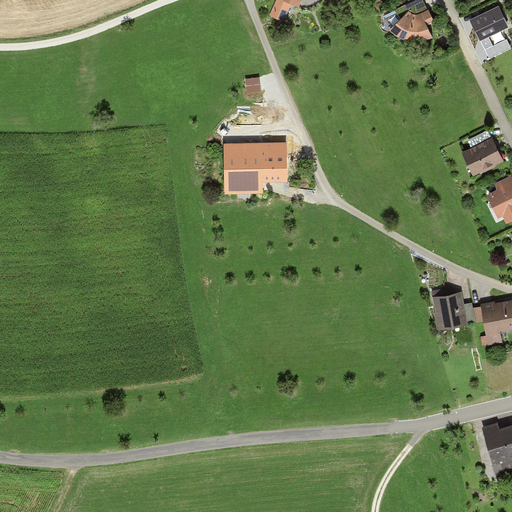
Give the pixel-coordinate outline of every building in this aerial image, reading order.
[(280,0),(277,11),(285,14),(288,6),(295,8),(297,1),(299,0),(280,0)] [(421,0),(416,0),(385,15),(390,27),(387,30),(393,36),(399,40),(406,41),(413,42),(421,42),(430,37),(425,25),(432,22),(421,0)] [(481,41),(489,37),(509,27),(498,6),(470,20),(475,29),(480,41),(481,41)] [(489,37),(481,41),(490,58),(511,48),(507,39),(493,46),(489,37)] [(259,75),(246,77),(247,90),(261,88),(259,75)] [(275,107),(255,107),(255,120),(275,121),(275,107)] [(470,141),(474,148),(494,138),(490,130),(470,141)] [(474,148),(464,153),(475,174),(504,158),(494,138),(474,148)] [(287,140),(225,142),(226,189),(262,188),(261,177),(288,177),(288,165),(288,164),(287,145),(287,140)] [(287,145),(288,164),(300,164),(300,145),(287,145)] [(498,187),(488,192),(499,215),(503,213),(507,220),(511,217),(511,174),(496,182),(498,187)] [(457,294),(428,300),(435,332),(464,326),(463,322),(459,306),(457,294)] [(511,308),(511,302),(478,307),(485,345),(497,343),(495,330),(511,327),(511,308)] [(459,306),(463,322),(471,320),(468,304),(459,306)] [(492,426),(478,430),(490,475),(508,470),(505,460),(511,458),(511,429),(494,434),(492,426)]
